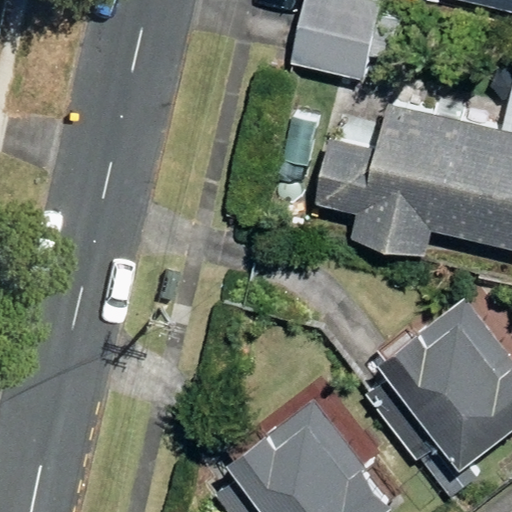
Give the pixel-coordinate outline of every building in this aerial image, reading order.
[(300,0),(287,62),(358,78),(363,54),(386,59),(395,18),(372,13),(374,0),(373,0),(300,0)] [(511,0),(459,0),(511,12),(511,0)] [(344,238),(418,254),(423,229),(511,248),(511,133),(380,104),(371,146),(324,137),(308,202),(351,211),(344,238)] [(276,157),(304,163),(315,116),(286,109),(276,157)] [(446,495),(473,475),(463,460),(511,421),(511,380),(501,366),(492,373),(451,319),(420,344),(412,332),(372,364),(382,377),(363,392),(446,495)] [(377,511),(384,508),(354,467),(342,476),(299,423),(270,445),(260,433),(218,463),(230,480),(211,494),(223,511),(377,511)]
